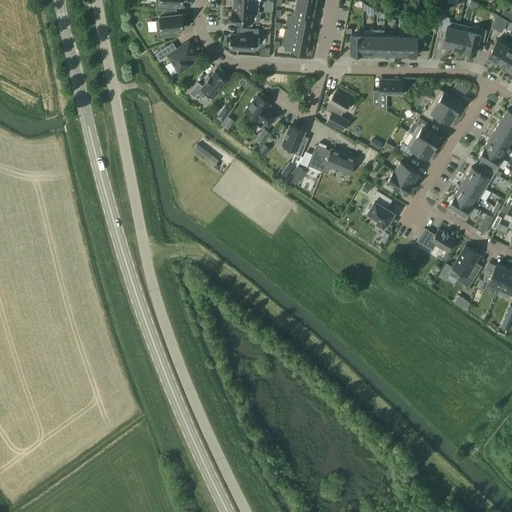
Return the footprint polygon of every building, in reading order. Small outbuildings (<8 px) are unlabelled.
[(182,0),(156,0),(156,8),(170,9),(170,3),(182,3),(182,0)] [(247,0),(233,0),(233,10),(253,11),(254,0),(247,0)] [(314,19),(316,7),(296,3),(294,12),(292,12),(291,14),(314,19)] [(233,10),(232,9),(231,22),(236,22),(236,21),(253,22),(253,11),(233,10)] [(183,28),(182,14),(160,17),(160,20),(156,20),(158,37),(172,36),(171,29),(183,28)] [(311,30),(314,19),(291,14),(291,16),(288,16),(286,24),(289,25),(289,26),(311,30)] [(508,20),(497,14),(492,26),(501,32),(508,20)] [(454,48),(458,28),(447,25),(443,45),(454,48)] [(469,25),(468,30),(469,30),(464,50),(475,53),(478,40),(484,41),(487,29),(469,25)] [(309,42),(311,30),(289,26),(289,29),(286,28),(284,37),(309,42)] [(258,29),(244,28),(244,34),(232,34),(231,47),(253,48),(253,45),(257,46),(258,29)] [(468,30),(458,28),(454,48),(464,50),(469,30),(468,30)] [(363,35),(351,34),(351,53),(362,53),(363,35)] [(373,35),(363,35),(362,53),(373,54),(373,35)] [(384,35),(373,35),(373,54),(384,54),(384,35)] [(395,36),(384,35),(384,54),(394,54),(395,36)] [(406,36),(395,36),(394,54),(405,54),(406,36)] [(417,36),(406,36),(405,54),(417,55),(417,36)] [(307,54),(309,42),(284,37),(282,45),(285,45),(284,50),(291,51),(307,54)] [(507,45),(506,45),(497,39),(487,57),(497,63),(507,45)] [(198,54),(189,41),(173,51),(168,45),(156,53),(160,60),(168,56),(179,72),(193,63),(190,60),(198,54)] [(509,41),(506,45),(507,45),(497,63),(506,68),(511,57),(511,42),(509,41)] [(220,74),(215,70),(211,76),(210,76),(205,82),(206,83),(203,86),(198,82),(189,93),(195,97),(198,94),(204,98),(208,93),(213,98),(227,80),(226,79),(227,77),(221,73),(220,74)] [(380,79),(380,94),(402,94),(402,79),(380,79)] [(468,87),(463,84),(459,91),(464,94),(468,87)] [(440,88),(433,99),(456,113),(462,102),(440,88)] [(350,100),(335,92),(325,109),(332,112),(326,122),(335,128),(336,126),(343,130),(349,121),(341,116),(344,111),(350,100)] [(271,104),(258,94),(245,111),(258,121),(259,119),(269,126),(277,115),(270,110),(270,111),(267,109),(271,104)] [(456,113),(433,99),(427,108),(425,107),(422,113),(432,120),(436,114),(449,123),(456,113)] [(234,120),(228,115),(232,108),(226,104),(216,117),(229,127),(234,120)] [(511,111),(507,109),(502,118),(511,124),(511,111)] [(420,125),(414,135),(434,147),(440,137),(427,129),(430,123),(419,117),(416,122),(420,125)] [(511,136),(511,124),(502,118),(496,127),(511,137),(511,136)] [(304,131),(291,125),(283,144),(287,146),(286,149),(300,156),(307,140),(302,137),(304,131)] [(263,144),(272,132),(265,127),(256,139),(263,144)] [(511,137),(496,127),(490,137),(506,146),(511,137)] [(434,147),(414,135),(408,145),(404,142),(400,148),(411,154),(414,149),(428,157),(434,147)] [(506,146),(490,137),(485,146),(504,158),(510,148),(506,146)] [(193,150),(207,161),(213,154),(198,142),(193,150)] [(331,150),(316,145),(308,164),(323,170),(326,164),(349,174),(355,159),(331,149),(331,150)] [(504,158),(485,146),(479,155),(498,168),(504,158)] [(288,177),(297,166),(290,161),(282,172),(288,177)] [(400,161),(394,171),(413,182),(419,172),(400,161)] [(298,164),(289,177),(298,183),(307,171),(298,164)] [(472,166),(466,176),(486,188),(495,173),(484,166),(481,172),(472,166)] [(394,171),(393,170),(387,180),(385,179),(382,186),(392,192),(396,187),(406,193),(413,182),(394,171)] [(486,188),(466,176),(460,185),(480,197),(486,188)] [(369,192),(372,183),(365,181),(362,190),(369,192)] [(480,197),(460,185),(455,194),(474,206),(480,197)] [(372,199),(374,201),(367,212),(378,219),(376,222),(383,226),(385,223),(387,224),(394,212),(387,207),(392,199),(377,190),(372,199)] [(474,206),(455,194),(449,204),(458,209),(454,215),(465,222),(474,206)] [(484,213),(478,229),(486,232),(492,216),(484,213)] [(425,227),(417,240),(422,243),(426,237),(448,251),(455,239),(438,229),(435,234),(425,227)] [(385,231),(380,240),(385,243),(390,235),(385,231)] [(465,245),(452,266),(461,272),(457,279),(469,286),(481,265),(479,267),(475,265),(476,263),(475,262),(480,254),(465,245)] [(500,287),(508,268),(496,263),(493,271),(487,268),(482,280),(500,287)] [(511,269),(508,268),(500,287),(511,292),(511,269)] [(463,298),(459,304),(465,308),(469,302),(463,298)]
